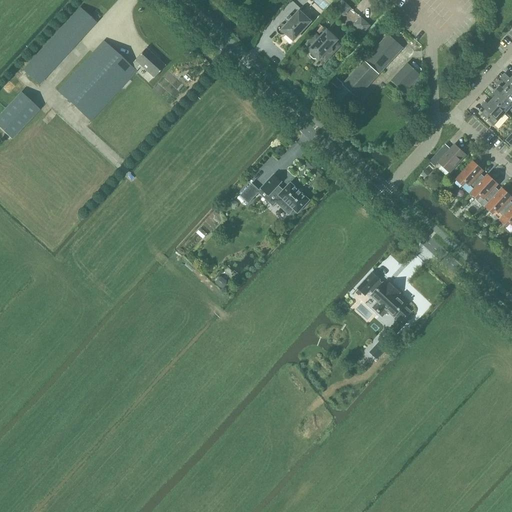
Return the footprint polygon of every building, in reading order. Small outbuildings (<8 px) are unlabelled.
[(341,1),(335,8),(343,16),(350,9),(341,1)] [(39,85),(96,23),(79,8),(23,71),(39,85)] [(299,12),(293,19),(289,15),(284,21),(288,24),(286,26),(281,24),(278,27),(277,30),(277,32),(278,34),(278,35),(278,36),(279,35),(281,36),(284,36),(286,35),(294,42),(311,22),(299,12)] [(369,27),(361,18),(354,26),(363,34),(369,27)] [(397,25),(393,30),(397,34),(401,29),(397,25)] [(325,63),(340,47),(335,42),(336,41),(327,32),(321,39),(316,35),(306,45),(311,49),(310,51),(312,52),(310,54),(310,56),(314,59),(316,59),(318,58),(319,59),(320,58),(325,63)] [(344,112),(403,48),(388,35),(344,83),(343,82),(342,83),(338,79),(333,84),(338,89),(330,99),(344,112)] [(153,78),(165,66),(146,49),(130,67),(103,42),(58,91),(91,122),(136,72),(140,66),(153,78)] [(414,61),(410,66),(407,63),(391,81),(404,93),(420,76),(419,74),(423,69),(414,61)] [(500,86),(496,90),(511,104),(511,89),(506,85),(503,89),(500,86)] [(495,97),(492,101),(505,113),(511,105),(511,104),(496,90),(493,94),(495,97)] [(0,129),(12,140),(40,110),(22,93),(0,116),(0,129)] [(485,102),(482,106),(486,110),(482,115),(494,126),(505,113),(492,101),(488,105),(485,102)] [(442,148),(429,162),(435,167),(438,163),(450,173),(466,155),(454,145),(447,153),(442,148)] [(473,162),(456,180),(463,186),(462,187),(469,195),(471,193),(485,178),(480,174),(483,171),(473,162)] [(273,175),(261,189),(269,196),(273,191),(280,197),(276,202),(289,215),(294,210),(297,213),(309,201),(290,183),(283,191),(278,186),(281,182),(273,175)] [(485,178),(471,193),(477,199),(476,201),(484,208),(485,207),(489,203),(500,192),(495,187),(497,185),(487,175),(485,178)] [(259,191),(252,184),(241,196),(248,203),(259,191)] [(489,203),(485,207),(492,213),(495,210),(499,213),(503,217),(511,207),(511,203),(510,201),(511,198),(502,189),(500,192),(489,203)] [(511,207),(503,217),(500,220),(507,227),(510,224),(511,225),(511,207)] [(200,228),(196,233),(203,239),(207,234),(200,228)] [(379,280),(372,273),(358,288),(365,295),(370,290),(379,280)] [(217,277),(215,280),(216,284),(221,288),(224,287),(226,285),(226,281),(221,277),(217,277)] [(383,285),(379,280),(370,290),(374,294),(372,296),(379,302),(373,308),(382,316),(388,310),(394,316),(396,315),(401,320),(410,312),(404,306),(405,305),(392,293),(395,290),(388,283),(385,286),(383,284),(383,285)] [(387,347),(381,341),(375,347),(381,352),(387,347)]
